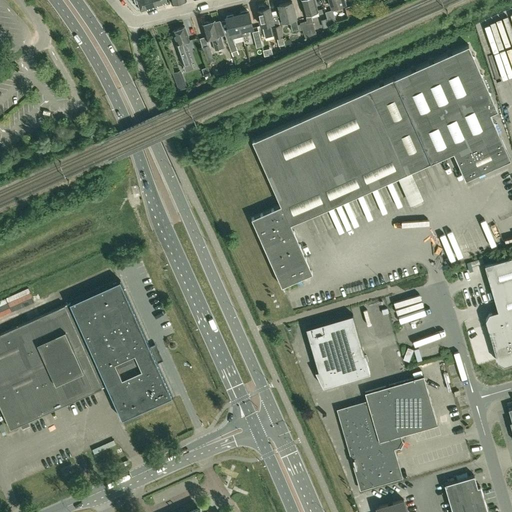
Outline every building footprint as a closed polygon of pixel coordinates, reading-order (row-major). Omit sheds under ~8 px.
[(131,0),(132,3),(137,1),(141,11),(146,9),(142,0),(131,0)] [(155,6),(153,0),(142,0),(146,9),(149,8),(155,6)] [(301,0),(307,21),(300,23),(305,38),(316,34),(311,16),(310,16),(309,13),(318,11),(314,0),(301,0)] [(289,19),(292,30),(299,29),(292,2),(279,5),(283,21),(289,19)] [(360,11),(358,4),(345,7),(347,14),(360,11)] [(272,25),(274,25),(269,7),(265,8),(265,6),(263,5),(259,6),(258,8),(259,10),(258,10),(261,25),(266,24),(267,26),(263,27),(265,37),(274,35),(272,25)] [(336,23),(332,10),(325,12),(329,25),(336,23)] [(253,28),(249,12),(247,12),(247,11),(239,12),(240,14),(237,15),(243,36),(248,35),(247,29),(253,28)] [(233,56),(239,54),(233,39),(243,36),(237,15),(233,16),(233,14),(226,15),(227,17),(226,18),(231,37),(226,39),(233,56)] [(220,20),(215,21),(214,20),(209,22),(207,21),(204,22),(204,24),(202,24),(207,39),(212,38),(215,50),(222,48),(219,36),(220,35),(225,34),(220,20)] [(274,25),(272,25),(274,35),(275,39),(277,38),(279,45),(284,44),(283,37),(284,36),(281,23),(280,23),(274,25)] [(191,61),(184,42),(189,40),(185,26),(173,30),(177,44),(176,44),(182,63),(191,61)] [(263,46),(259,30),(253,32),(257,48),(263,46)] [(214,60),(209,45),(202,47),(207,63),(214,60)] [(313,272),(291,223),(454,151),(466,178),(468,177),(469,179),(509,161),(508,159),(511,158),(490,113),(498,110),(469,45),(253,141),(281,205),(252,218),(282,286),(313,272)] [(210,75),(208,67),(202,69),(205,77),(210,75)] [(184,79),(176,82),(179,90),(186,87),(184,79)] [(511,256),(485,264),(498,310),(489,313),(486,319),(498,361),(504,365),(511,362),(511,256)] [(69,302),(0,333),(0,407),(1,407),(10,428),(12,428),(12,429),(13,429),(14,430),(16,430),(17,429),(18,429),(18,428),(19,427),(19,426),(18,425),(21,423),(21,424),(22,425),(23,426),(25,426),(26,425),(27,425),(27,424),(28,423),(28,422),(27,420),(30,419),(30,420),(31,421),(33,422),(34,422),(35,421),(36,420),(37,419),(37,417),(36,416),(107,385),(122,418),(172,396),(120,279),(69,302)] [(300,302),(313,296),(311,291),(297,298),(300,302)] [(468,292),(463,293),(467,307),(472,306),(468,292)] [(315,370),(323,386),(370,373),(353,314),(306,328),(318,369),(315,370)] [(339,410),(357,472),(361,487),(400,476),(392,449),(397,447),(399,448),(404,442),(402,441),(401,435),(438,424),(423,375),(365,392),(368,401),(339,410)] [(478,486),(474,475),(445,483),(452,511),(485,511),(485,510),(487,509),(480,486),(478,486)] [(407,511),(404,499),(376,507),(377,511),(407,511)]
